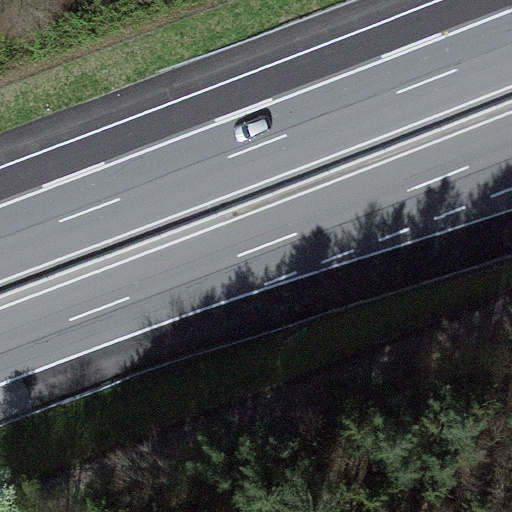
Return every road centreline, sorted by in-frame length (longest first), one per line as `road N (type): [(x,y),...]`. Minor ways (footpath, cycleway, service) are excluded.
road 1 (track): [(0,511),(511,310)]
road 2 (motorway): [(0,346),(511,148)]
road 3 (motorway): [(511,47),(0,243)]
